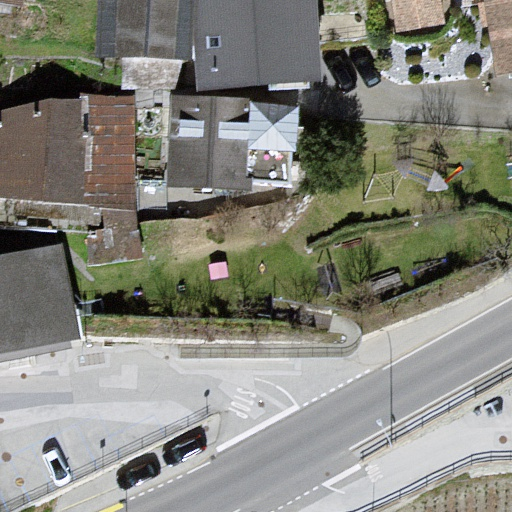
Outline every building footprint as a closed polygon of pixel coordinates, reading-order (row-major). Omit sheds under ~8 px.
[(86,0),(84,65),(157,67),(158,0),(86,0)] [(180,0),(180,78),(280,78),(280,0),(180,0)] [(511,0),(478,0),(488,96),(511,94),(511,0)] [(0,110),(0,211),(95,214),(98,113),(0,110)] [(134,121),(133,202),(274,205),(276,123),(134,121)] [(0,372),(44,369),(36,270),(0,272),(0,372)]
